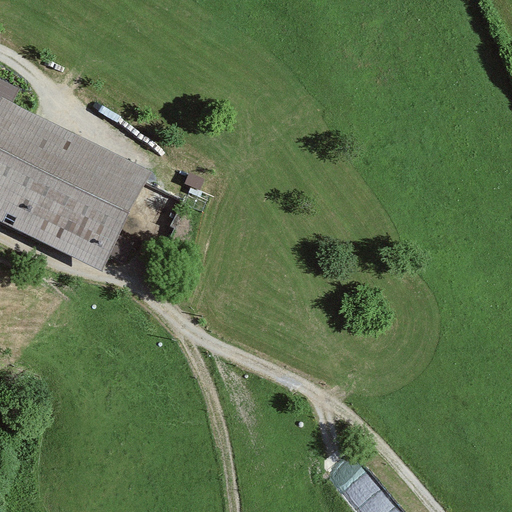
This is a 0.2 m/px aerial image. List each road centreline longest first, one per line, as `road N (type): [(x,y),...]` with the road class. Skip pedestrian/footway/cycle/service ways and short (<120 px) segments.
road 1 (track): [(438,511),(330,400),(248,366),(135,294),(0,240)]
road 2 (track): [(233,511),(224,437),(184,325)]
